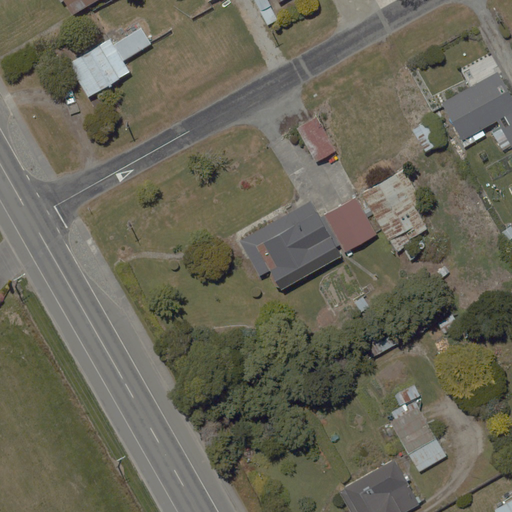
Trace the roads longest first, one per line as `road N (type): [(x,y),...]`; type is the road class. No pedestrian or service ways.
road 1 (residential): [(423,0),(32,219)]
road 2 (primary): [(198,511),(32,219)]
